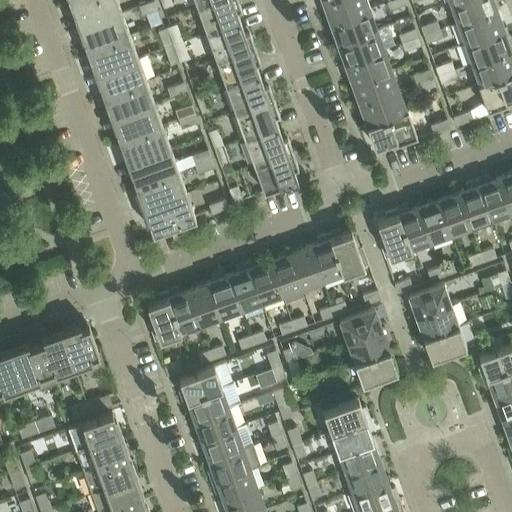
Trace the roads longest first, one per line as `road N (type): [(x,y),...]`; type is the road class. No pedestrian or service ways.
road 1 (residential): [(139,276),(35,0)]
road 2 (residential): [(178,511),(101,289)]
road 3 (residential): [(139,276),(354,199)]
road 4 (residential): [(354,199),(334,169),(273,0)]
road 5 (residential): [(504,511),(485,462),(458,446),(420,466),(427,511)]
road 6 (residential): [(354,199),(511,143)]
